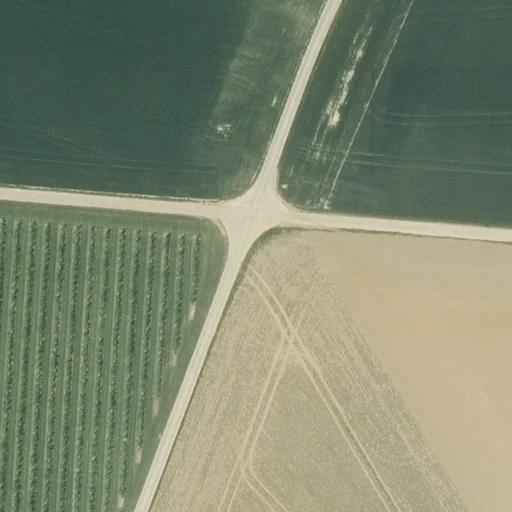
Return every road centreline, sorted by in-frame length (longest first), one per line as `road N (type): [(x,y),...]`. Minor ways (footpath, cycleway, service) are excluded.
road 1 (unclassified): [(137,511),(248,213)]
road 2 (unclassified): [(511,236),(248,213)]
road 3 (unclassified): [(248,213),(0,194)]
road 4 (unclassified): [(248,213),(329,0)]
